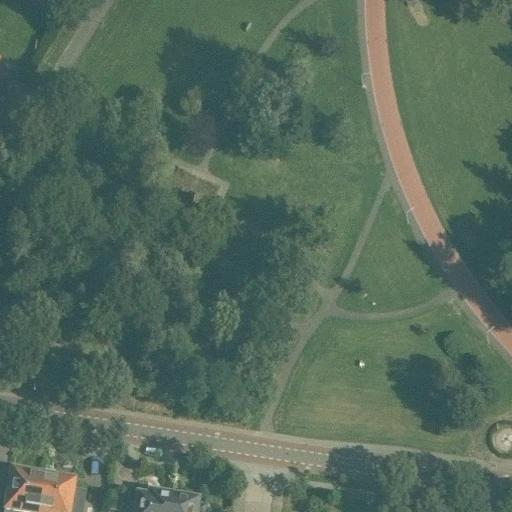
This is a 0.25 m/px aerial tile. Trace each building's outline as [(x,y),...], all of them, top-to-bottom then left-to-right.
[(0,102),(2,104),(10,88),(0,82),(0,102)] [(11,475),(4,511),(37,511),(43,480),(40,480),(41,477),(28,475),(28,478),(11,475)] [(43,480),(37,511),(81,511),(84,495),(72,493),(73,485),(70,485),(71,482),(58,480),(57,483),(43,480)] [(164,511),(167,500),(164,500),(164,497),(153,495),(152,498),(149,497),(148,502),(137,500),(134,511),(164,511)] [(167,500),(164,511),(205,511),(206,509),(196,507),(196,505),(167,500)]
